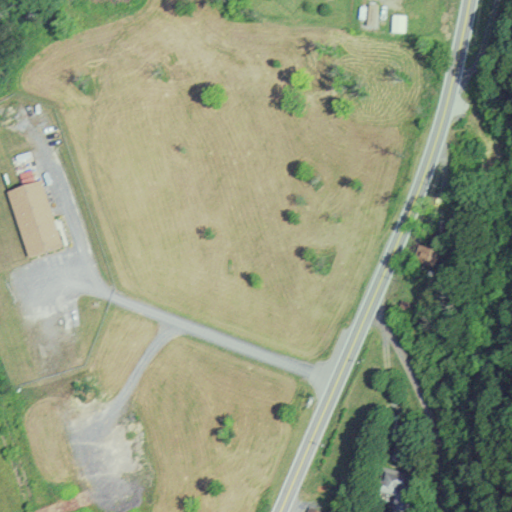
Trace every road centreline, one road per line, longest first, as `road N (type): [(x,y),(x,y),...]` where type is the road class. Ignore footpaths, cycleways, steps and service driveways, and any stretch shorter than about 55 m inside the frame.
road 1 (tertiary): [(281,511),(406,228),(471,0)]
road 2 (residential): [(373,301),(438,439),(445,511)]
